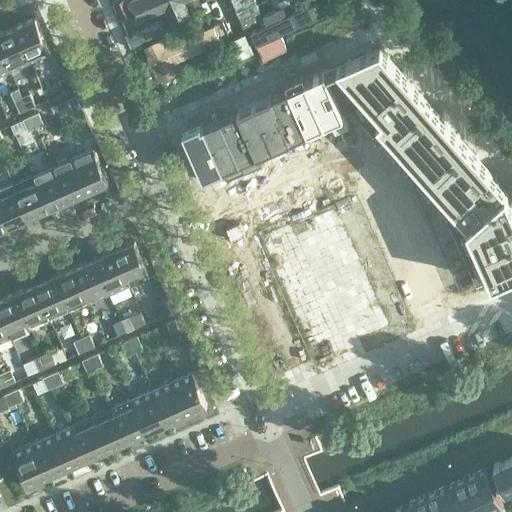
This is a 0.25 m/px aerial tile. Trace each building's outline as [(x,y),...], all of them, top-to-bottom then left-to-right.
[(194,1),(193,0),(136,0),(126,4),(125,1),(114,6),(121,22),(132,17),(136,26),(163,14),(169,27),(191,17),(185,5),(194,1)] [(255,1),(254,0),(231,0),(236,9),(255,1)] [(329,0),(327,0),(318,4),(323,16),(334,11),(329,0)] [(317,21),(311,7),(282,20),(279,13),(263,20),(267,28),(251,35),(263,63),(288,52),(281,38),(317,21)] [(263,19),(258,8),(239,17),(244,28),(263,19)] [(50,52),(35,19),(15,27),(30,61),(50,52)] [(166,31),(162,20),(143,29),(147,40),(166,31)] [(30,61),(15,27),(0,33),(0,46),(10,70),(30,61)] [(164,49),(161,42),(143,51),(158,84),(178,76),(173,66),(221,44),(214,27),(164,49)] [(253,56),(244,37),(222,47),(231,67),(253,56)] [(0,74),(10,70),(0,46),(0,74)] [(478,157),(457,133),(442,116),(421,92),(405,74),(404,73),(380,46),(347,61),(337,65),(338,66),(382,116),(377,120),(425,174),(467,222),(492,279),(502,274),(506,273),(511,270),(511,201),(507,189),(494,175),(478,157)] [(218,61),(213,51),(194,59),(199,70),(218,61)] [(324,71),(305,80),(324,124),(328,122),(334,134),(349,127),(344,115),(324,71)] [(71,90),(66,78),(58,82),(63,93),(71,90)] [(305,80),(288,87),(307,131),(324,124),(305,80)] [(288,87),(271,95),(290,138),(307,131),(288,87)] [(34,106),(29,94),(21,98),(26,110),(34,106)] [(271,95),(254,102),(273,146),(290,138),(271,95)] [(80,109),(75,97),(67,101),(72,112),(80,109)] [(26,110),(21,98),(13,101),(18,113),(26,110)] [(254,102),(237,109),(257,153),(273,146),(254,102)] [(257,153),(237,109),(220,117),(242,167),(245,173),(261,166),(257,153)] [(43,125),(38,113),(30,117),(35,129),(43,125)] [(35,129),(30,117),(22,120),(27,132),(35,129)] [(220,117),(204,124),(225,174),(242,167),(220,117)] [(204,124),(184,133),(203,177),(207,175),(210,183),(226,176),(225,174),(204,124)] [(108,182),(93,149),(73,158),(88,191),(108,182)] [(88,191),(73,158),(53,166),(68,200),(88,191)] [(68,200),(53,166),(33,175),(48,209),(68,200)] [(48,209),(33,175),(13,184),(28,218),(48,209)] [(28,218),(13,184),(0,189),(0,206),(9,227),(28,218)] [(0,230),(9,227),(0,206),(0,230)] [(149,275),(134,241),(114,250),(128,284),(149,275)] [(128,284),(114,250),(94,259),(109,292),(128,284)] [(109,292),(94,259),(74,267),(89,301),(109,292)] [(89,301),(74,267),(54,276),(69,310),(89,301)] [(69,310),(54,276),(35,285),(49,319),(69,310)] [(49,319),(35,285),(15,294),(30,327),(49,319)] [(30,327),(15,294),(0,300),(0,313),(10,336),(30,327)] [(171,312),(166,300),(158,304),(163,316),(171,312)] [(0,340),(10,336),(0,313),(0,340)] [(134,329),(129,317),(121,320),(126,332),(134,329)] [(180,331),(175,319),(166,323),(172,335),(180,331)] [(126,332),(121,320),(113,324),(118,336),(126,332)] [(94,346),(89,334),(81,338),(86,350),(94,346)] [(142,347),(137,336),(129,339),(135,351),(142,347)] [(86,350),(81,338),(73,341),(79,353),(86,350)] [(135,351),(129,339),(122,343),(127,354),(135,351)] [(55,363),(50,352),(42,355),(47,367),(55,363)] [(103,365),(98,353),(90,357),(95,368),(103,365)] [(47,367),(42,355),(34,359),(39,370),(47,367)] [(95,368),(90,357),(82,360),(87,372),(95,368)] [(15,381),(10,369),(2,373),(7,384),(15,381)] [(64,382),(58,371),(50,374),(56,386),(64,382)] [(207,405),(192,372),(172,381),(186,414),(207,405)] [(56,386),(50,374),(43,378),(48,389),(56,386)] [(186,414),(172,381),(152,389),(167,423),(186,414)] [(24,400),(19,388),(11,392),(16,403),(24,400)] [(167,423),(152,389),(132,398),(147,432),(167,423)] [(16,403),(11,392),(3,396),(8,407),(16,403)] [(147,432),(132,398),(112,407),(127,441),(147,432)] [(127,441),(112,407),(93,416),(107,449),(127,441)] [(107,449),(93,416),(73,424),(88,458),(107,449)] [(88,458),(73,424),(53,433),(68,467),(88,458)] [(68,467),(53,433),(33,442),(48,476),(68,467)] [(48,476),(33,442),(12,451),(27,485),(48,476)] [(511,456),(493,465),(504,490),(511,487),(511,456)] [(489,511),(504,506),(487,468),(466,477),(481,511),(489,511)] [(481,511),(466,477),(446,486),(457,511),(481,511)] [(457,511),(446,486),(426,495),(434,511),(457,511)] [(434,511),(426,495),(407,503),(410,511),(434,511)]
